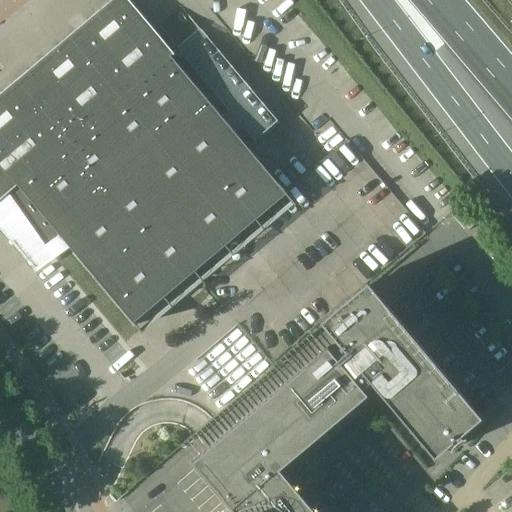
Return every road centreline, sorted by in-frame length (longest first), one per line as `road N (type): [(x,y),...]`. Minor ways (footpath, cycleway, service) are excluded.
road 1 (motorway): [(391,0),(428,64),(511,174)]
road 2 (unknown): [(177,0),(311,153)]
road 3 (unclassified): [(62,511),(0,405)]
